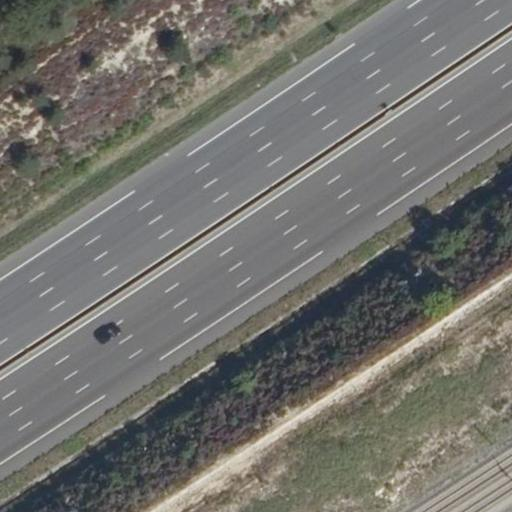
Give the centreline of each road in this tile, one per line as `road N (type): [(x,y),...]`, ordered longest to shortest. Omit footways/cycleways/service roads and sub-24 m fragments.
road 1 (motorway): [(0,422),(511,82)]
road 2 (motorway): [(478,0),(0,319)]
